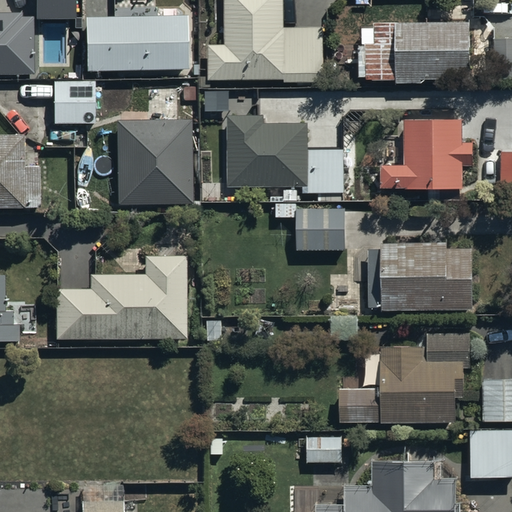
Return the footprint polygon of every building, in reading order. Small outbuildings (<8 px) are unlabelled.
[(75,0),(35,0),(36,14),(75,14),(75,0)] [(209,41),(209,76),(284,76),(284,79),(323,79),(323,24),(285,24),(284,0),(225,0),(225,41),(209,41)] [(0,70),(33,71),(33,14),(23,14),(23,10),(0,9),(0,70)] [(188,12),(85,13),(86,66),(188,65),(188,12)] [(470,17),(373,19),(374,39),(365,39),(365,42),(359,42),(359,73),(366,73),(366,77),(397,76),(397,81),(471,80),(470,17)] [(511,34),(494,35),(494,78),(511,78),(511,34)] [(54,78),(54,119),(95,120),(95,78),(54,78)] [(265,112),(229,112),(229,183),(304,183),(304,190),(344,190),(344,147),(308,147),(308,120),(265,120),(265,112)] [(381,160),(381,183),(463,184),(464,161),(473,161),(473,139),(464,138),(464,115),(405,114),(404,160),(381,160)] [(192,117),(117,117),(117,200),(192,200),(192,117)] [(0,203),(40,203),(40,161),(24,161),(24,131),(0,130),(0,203)] [(511,147),(489,148),(489,191),(511,191),(511,147)] [(297,200),(276,200),(276,215),(297,214),(298,248),(347,247),(346,204),(297,205),(297,200)] [(382,238),(382,245),(369,245),(369,303),(383,303),(383,304),(474,304),(474,243),(447,244),(447,238),(382,238)] [(56,286),(56,335),(187,335),(187,253),(144,253),(144,271),(90,270),(90,286),(56,286)] [(0,335),(15,336),(14,306),(5,307),(5,270),(0,270),(0,335)] [(339,384),(340,417),(456,416),(456,392),(464,392),(464,363),(471,363),(471,329),(427,329),(427,343),(382,344),(382,384),(339,384)] [(102,365),(102,347),(56,347),(56,401),(112,401),(112,365),(102,365)] [(511,375),(483,376),(484,418),(511,417),(511,375)] [(31,397),(0,397),(0,471),(76,472),(76,421),(31,421),(31,397)] [(511,426),(470,426),(470,472),(511,472),(511,426)] [(342,434),(307,433),(307,460),(342,460),(342,434)] [(317,501),(317,511),(461,511),(462,499),(456,499),(456,476),(435,476),(435,457),(373,457),(373,482),(345,482),(345,501),(317,501)] [(123,511),(122,484),(79,486),(80,511),(123,511)]
